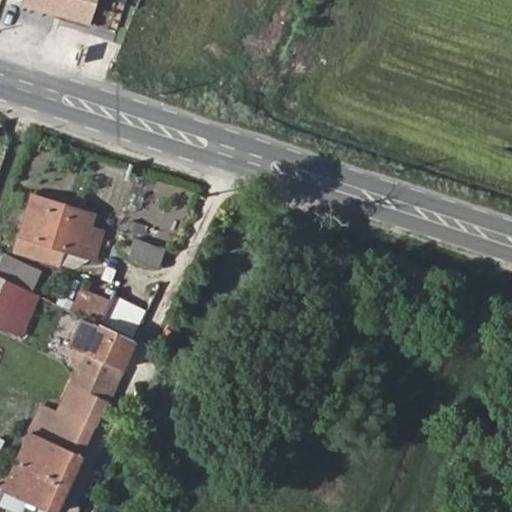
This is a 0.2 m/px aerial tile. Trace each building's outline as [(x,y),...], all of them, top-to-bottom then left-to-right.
[(22,0),(22,4),(89,25),(96,0),(22,0)] [(37,200),(25,236),(97,258),(106,233),(93,227),(96,218),(37,200)] [(160,264),(166,249),(137,240),(132,255),(160,264)] [(44,296),(0,275),(0,327),(24,340),(44,296)] [(100,322),(111,300),(87,289),(77,312),(83,314),(100,322)] [(112,400),(141,341),(100,322),(83,314),(69,345),(80,351),(74,364),(77,365),(70,381),(112,400)] [(18,511),(58,511),(112,400),(70,381),(58,408),(46,403),(10,481),(0,477),(0,511),(5,507),(18,511)]
